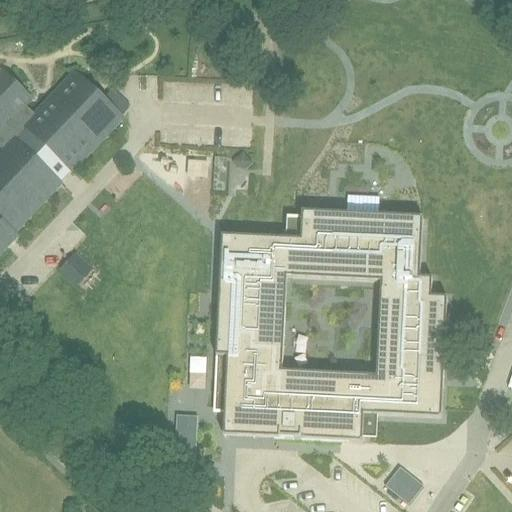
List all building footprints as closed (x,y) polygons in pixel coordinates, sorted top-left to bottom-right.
[(398,76),(423,76),(424,63),(398,62),(398,76)] [(0,147),(3,150),(0,153),(0,254),(16,238),(13,235),(122,119),(74,74),(35,116),(24,106),(30,100),(2,73),(0,74),(0,147)] [(388,104),(388,135),(425,135),(425,104),(388,104)] [(203,172),(201,149),(183,150),(184,173),(203,172)] [(441,187),(453,170),(445,164),(432,181),(441,187)] [(379,169),(381,183),(399,180),(397,166),(379,169)] [(233,218),(221,438),(443,450),(454,231),(403,228),(350,225),(233,218)]
